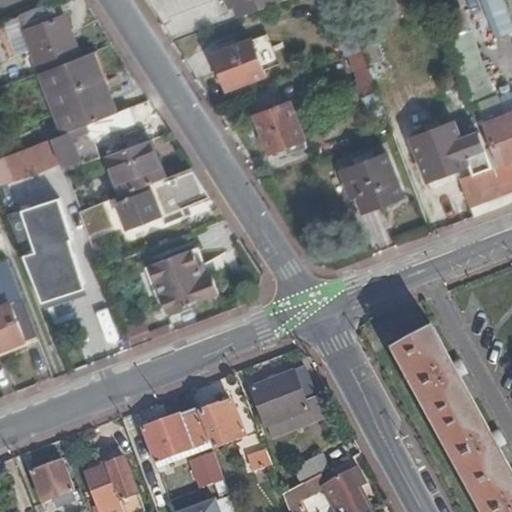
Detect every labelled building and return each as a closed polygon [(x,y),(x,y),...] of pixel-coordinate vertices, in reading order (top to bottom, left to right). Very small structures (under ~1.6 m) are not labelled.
[(233,0),(241,16),(282,0),(233,0)] [(487,0),(511,60),(511,17),(505,0),(487,0)] [(50,2),(20,13),(40,70),(43,69),(80,55),(64,14),(56,17),(50,2)] [(466,20),(442,30),(448,44),(471,35),(466,20)] [(471,35),(448,44),(495,165),(506,193),(511,191),(511,110),(505,113),(498,95),(495,96),(471,35)] [(232,86),(268,72),(255,38),(218,51),(232,86)] [(80,55),(43,69),(66,131),(118,111),(95,49),(80,55)] [(352,74),(359,92),(377,86),(363,49),(350,54),(357,71),(352,74)] [(271,150),(306,137),(291,100),(257,112),(271,150)] [(66,131),(54,136),(65,166),(67,170),(84,163),(77,142),(135,118),(130,106),(118,111),(66,131)] [(430,178),(472,161),(455,118),(413,135),(430,178)] [(51,137),(8,153),(18,178),(46,168),(48,173),(65,166),(54,136),(51,137)] [(153,138),(108,155),(122,193),(153,182),(166,177),(153,138)] [(365,210),(404,194),(388,152),(342,170),(350,190),(356,188),(365,210)] [(0,155),(0,183),(0,184),(18,178),(8,153),(0,155)] [(495,165),(464,176),(475,206),(506,193),(495,165)] [(191,216),(188,206),(212,196),(193,166),(166,177),(153,182),(155,187),(119,201),(129,226),(164,215),(168,224),(191,216)] [(509,200),(506,193),(475,206),(479,214),(509,202),(509,200)] [(107,199),(81,208),(91,234),(116,224),(107,199)] [(68,207),(55,212),(60,225),(73,220),(68,207)] [(36,225),(18,231),(45,304),(65,296),(62,288),(85,279),(87,278),(78,254),(61,260),(54,245),(78,237),(73,220),(60,225),(55,212),(34,220),(36,225)] [(32,213),(14,219),(18,231),(36,225),(34,220),(32,213)] [(207,277),(196,248),(148,266),(155,286),(159,285),(170,313),(220,294),(213,275),(207,277)] [(0,347),(40,333),(11,259),(0,262),(0,347)] [(88,288),(85,279),(62,288),(65,296),(88,288)] [(149,323),(130,327),(133,342),(152,339),(149,323)] [(459,362),(456,364),(436,328),(397,351),(486,511),(511,511),(511,467),(501,448),(505,445),(497,431),(493,433),(462,376),(466,374),(459,362)] [(272,432),(326,410),(309,366),(254,388),(272,432)] [(214,446),(247,435),(234,401),(201,412),(214,446)] [(144,428),(156,460),(208,440),(196,408),(144,428)] [(102,511),(137,511),(145,509),(120,446),(107,451),(111,463),(88,471),(102,511)] [(250,455),(256,473),(275,467),(269,449),(250,455)] [(233,498),(216,454),(194,463),(208,498),(222,492),(225,501),(233,498)] [(324,454),(297,469),(304,482),(307,481),(322,473),(332,468),(324,454)] [(60,504),(77,497),(64,460),(44,467),(42,463),(33,466),(34,471),(32,472),(44,502),(56,497),(60,504)] [(328,483),(325,485),(339,511),(366,511),(367,511),(370,510),(358,488),(362,487),(369,482),(359,465),(328,483)] [(325,485),(328,483),(322,473),(307,481),(313,492),(325,485)] [(285,492),(292,511),(302,511),(305,511),(299,500),(313,492),(307,481),(304,482),(285,492)] [(362,487),(358,488),(370,510),(371,510),(373,508),(362,487)] [(227,511),(223,499),(187,511),(227,511)]
